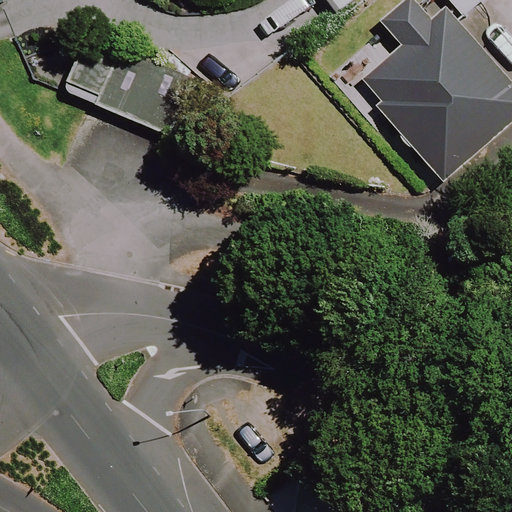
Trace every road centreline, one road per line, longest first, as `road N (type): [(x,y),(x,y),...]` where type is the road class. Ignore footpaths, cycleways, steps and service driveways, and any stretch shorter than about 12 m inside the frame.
road 1 (tertiary): [(329,358),(222,352),(166,372),(135,441),(142,511)]
road 2 (residential): [(33,312),(178,316),(329,358)]
road 3 (residential): [(329,358),(511,428)]
